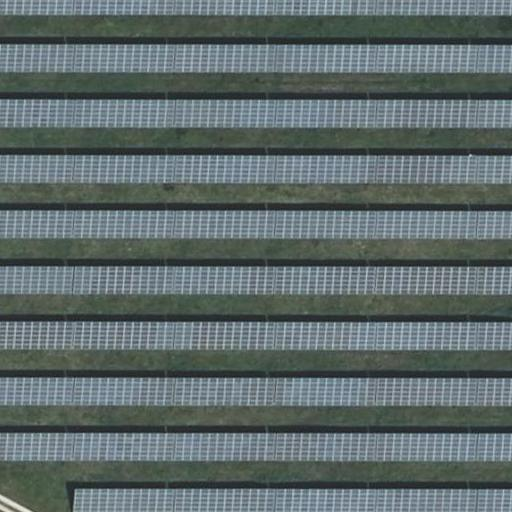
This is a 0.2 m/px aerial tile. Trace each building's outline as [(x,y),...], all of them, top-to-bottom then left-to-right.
[(0,0),(0,13),(238,15),(238,0),(0,0)] [(511,41),(346,41),(346,66),(511,67),(511,41)] [(0,71),(236,74),(236,44),(0,42),(0,71)] [(233,100),(0,97),(0,126),(232,129),(233,100)] [(239,124),(257,123),(256,98),(237,99),(239,124)] [(227,267),(0,264),(0,289),(418,294),(418,267),(227,265),(227,267)] [(0,400),(222,402),(222,377),(0,375),(0,400)] [(0,457),(216,461),(217,433),(0,429),(0,457)] [(69,511),(214,511),(215,489),(70,486),(69,511)]
